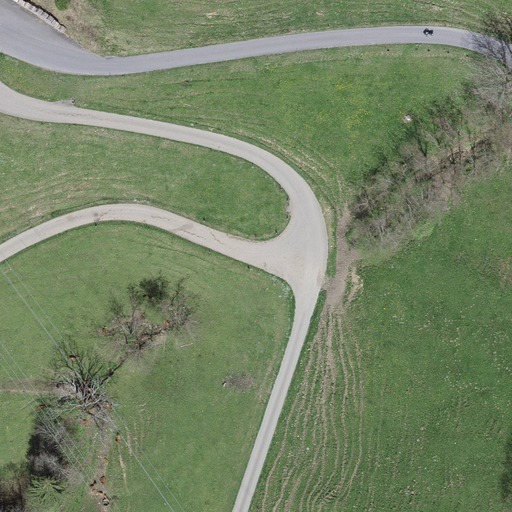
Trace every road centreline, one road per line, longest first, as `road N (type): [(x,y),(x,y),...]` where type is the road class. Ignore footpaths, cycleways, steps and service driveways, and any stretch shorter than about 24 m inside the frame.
road 1 (track): [(0,254),(98,212),(141,213),(267,253),(297,240),(305,220),(294,182),(237,148),(0,96)]
road 2 (unclassified): [(511,56),(454,35),(405,32),(98,66),(0,36)]
road 3 (track): [(240,511),(302,321),(297,240)]
